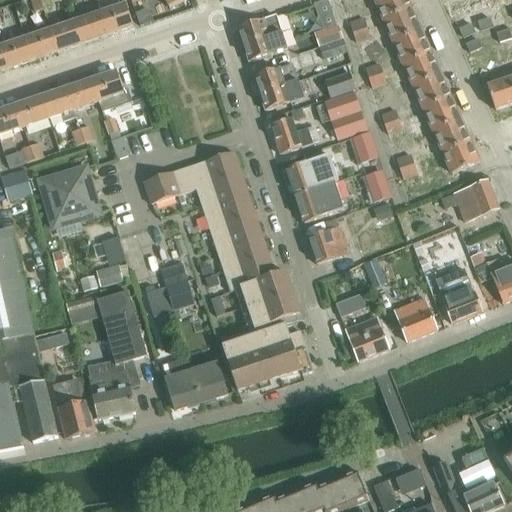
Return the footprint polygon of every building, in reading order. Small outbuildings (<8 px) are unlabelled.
[(43,12),(38,0),(35,0),(30,2),(35,15),(43,12)] [(48,0),(38,0),(43,12),(51,9),(48,0)] [(189,0),(164,0),(169,11),(190,2),(189,0)] [(408,0),(391,0),(376,6),(382,24),(413,12),(408,0)] [(511,0),(476,0),(481,14),(511,2),(511,0)] [(511,2),(481,14),(486,28),(511,17),(511,2)] [(328,3),(317,6),(325,31),(336,28),(328,3)] [(126,8),(100,17),(108,38),(133,30),(126,8)] [(413,12),(382,24),(388,41),(420,29),(413,12)] [(100,17),(75,25),(83,47),(108,38),(100,17)] [(511,17),(486,28),(491,42),(511,33),(511,17)] [(238,32),(244,49),(282,36),(277,20),(238,32)] [(360,20),(353,23),(357,33),(364,31),(360,20)] [(75,25),(50,34),(58,55),(83,47),(75,25)] [(420,29),(388,41),(394,57),(426,45),(420,29)] [(339,30),(315,38),(319,50),(343,42),(339,30)] [(364,31),(357,33),(361,44),(367,41),(364,31)] [(511,33),(491,42),(496,55),(511,49),(511,33)] [(50,34),(25,42),(33,64),(58,55),(50,34)] [(282,36),(244,49),(250,66),(288,53),(282,36)] [(25,42),(0,51),(8,72),(33,64),(25,42)] [(343,43),(320,51),(324,63),(347,55),(343,43)] [(426,45),(394,57),(401,74),(432,62),(426,45)] [(511,49),(496,55),(501,68),(511,64),(511,49)] [(372,53),(366,56),(369,67),(376,64),(372,53)] [(432,62),(401,74),(407,91),(438,79),(432,62)] [(376,64),(369,67),(373,77),(380,75),(376,64)] [(511,64),(501,68),(507,83),(511,81),(511,64)] [(255,81),(260,98),(298,85),(293,68),(255,81)] [(117,75),(91,84),(98,106),(102,116),(133,106),(128,92),(123,94),(117,75)] [(325,85),(330,101),(356,93),(350,76),(325,85)] [(438,79),(407,91),(413,106),(444,95),(438,79)] [(91,84),(66,92),(73,114),(98,106),(91,84)] [(298,85),(260,98),(266,114),(304,102),(298,85)] [(385,87),(378,90),(382,100),(389,97),(385,87)] [(66,92),(41,101),(48,122),(62,118),(64,125),(76,121),(73,114),(66,92)] [(326,108),(317,111),(322,127),(331,124),(332,126),(362,115),(355,95),(325,105),(326,108)] [(444,95),(413,106),(419,124),(451,112),(444,95)] [(389,97),(382,100),(386,110),(392,108),(389,97)] [(41,101),(16,109),(23,131),(48,122),(41,101)] [(0,138),(23,131),(16,109),(0,114),(0,138)] [(302,111),(292,115),(294,123),(305,120),(302,111)] [(451,112),(419,124),(425,141),(457,129),(451,112)] [(398,119),(391,122),(394,133),(401,130),(398,119)] [(113,122),(105,125),(110,138),(118,135),(113,122)] [(292,122),(271,129),(281,158),(313,148),(308,132),(297,136),(292,122)] [(362,124),(344,130),(348,142),(366,135),(362,124)] [(457,129),(425,141),(431,158),(463,145),(457,129)] [(88,130),(80,133),(84,146),(93,144),(88,130)] [(401,130),(394,133),(398,143),(405,141),(401,130)] [(84,146),(80,133),(71,136),(76,149),(84,146)] [(361,167),(368,165),(378,159),(370,137),(353,143),(361,167)] [(124,140),(112,144),(119,163),(130,159),(124,140)] [(463,145),(431,158),(438,175),(470,163),(463,145)] [(38,147),(30,150),(35,163),(43,160),(38,147)] [(35,163),(30,150),(22,153),(26,166),(35,163)] [(410,154),(403,156),(407,167),(413,164),(410,154)] [(235,156),(189,171),(197,192),(242,177),(235,156)] [(285,173),(294,200),(315,193),(335,186),(339,185),(330,159),(307,167),(307,166),(285,173)] [(413,164),(407,167),(410,177),(417,175),(413,164)] [(86,171),(40,185),(54,231),(100,217),(86,171)] [(197,193),(197,192),(189,171),(144,186),(152,208),(196,193),(197,193)] [(25,173),(1,181),(9,205),(33,197),(25,173)] [(197,193),(196,193),(203,213),(249,198),(242,177),(197,192),(197,193)] [(383,177),(373,178),(366,180),(374,206),(391,201),(384,177),(383,177)] [(499,213),(488,185),(441,203),(445,213),(458,208),(465,226),(499,213)] [(315,193),(294,200),(303,227),(344,213),(335,186),(315,193)] [(249,198),(203,213),(210,233),(255,218),(249,198)] [(388,206),(377,210),(381,222),(393,218),(388,206)] [(255,218),(210,233),(217,254),(262,239),(255,218)] [(339,231),(336,223),(326,226),(329,235),(309,241),(318,268),(350,258),(341,230),(339,231)] [(0,389),(9,387),(10,392),(45,383),(38,356),(11,235),(0,237),(0,389)] [(262,239),(217,254),(224,274),(269,259),(262,239)] [(62,253),(54,255),(58,271),(66,269),(62,253)] [(269,259),(224,274),(231,296),(241,292),(241,291),(276,280),(276,278),(269,259)] [(451,262),(424,273),(434,298),(441,296),(454,328),(483,316),(470,285),(461,288),(451,262)] [(386,287),(377,263),(365,268),(374,291),(386,287)] [(511,304),(511,271),(502,275),(498,263),(475,272),(479,284),(492,279),(503,308),(511,304)] [(210,264),(200,267),(204,278),(214,275),(210,264)] [(118,268),(97,274),(102,290),(122,284),(118,268)] [(241,291),(241,292),(248,312),(293,296),(286,275),(276,278),(276,280),(241,291)] [(215,278),(205,281),(207,288),(218,285),(215,278)] [(188,284),(167,291),(174,314),(195,308),(188,284)] [(174,314),(167,291),(147,297),(154,320),(174,314)] [(116,370),(125,367),(148,361),(129,296),(98,305),(116,370)] [(293,296),(248,312),(255,333),(301,318),(293,296)] [(360,298),(336,308),(341,321),(366,312),(360,298)] [(395,314),(408,346),(437,334),(425,302),(395,314)] [(70,318),(89,312),(86,303),(67,309),(70,318)] [(223,308),(214,311),(217,320),(226,317),(223,308)] [(377,321),(346,333),(359,366),(389,354),(377,321)] [(286,328),(265,335),(280,381),(301,374),(302,374),(290,338),(286,328)] [(301,334),(290,338),(302,374),(301,374),(303,378),(314,375),(301,334)] [(265,335),(244,342),(260,388),(280,381),(265,335)] [(66,337),(53,340),(56,351),(69,348),(66,337)] [(244,342),(223,349),(238,395),(260,388),(244,342)] [(189,361),(163,369),(167,382),(166,382),(176,414),(228,398),(221,375),(220,376),(218,366),(193,374),(189,361)] [(127,374),(126,374),(90,381),(99,424),(135,416),(127,374)] [(23,404),(33,446),(58,440),(45,384),(14,391),(17,405),(23,404)] [(60,411),(68,442),(94,435),(86,404),(79,406),(75,392),(65,394),(69,409),(60,411)] [(0,454),(24,450),(12,398),(0,400),(0,454)] [(447,467),(434,472),(443,497),(457,491),(447,467)] [(419,473),(408,478),(414,494),(426,490),(419,473)] [(357,474),(336,483),(348,511),(350,511),(370,504),(357,474)] [(348,511),(336,483),(318,491),(316,492),(324,511),(348,511)] [(373,490),(377,500),(382,511),(395,511),(398,511),(387,484),(373,490)] [(316,487),(295,495),(301,511),(324,511),(316,492),(318,491),(316,487)] [(498,511),(504,510),(494,488),(469,499),(468,495),(463,497),(461,492),(448,498),(454,511),(498,511)] [(301,511),(295,495),(276,503),(275,504),(278,511),(301,511)] [(274,499),(253,507),(254,511),(278,511),(275,504),(276,503),(274,499)]
